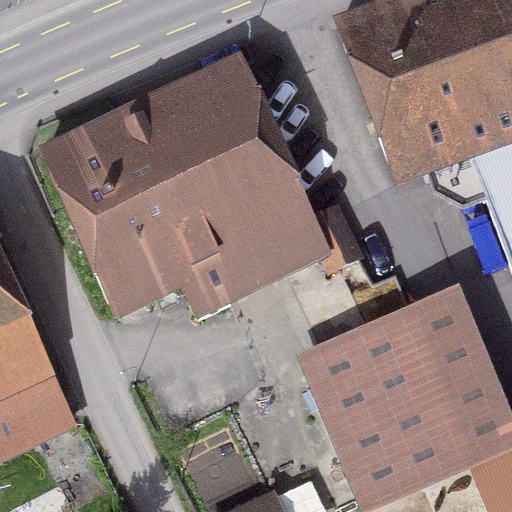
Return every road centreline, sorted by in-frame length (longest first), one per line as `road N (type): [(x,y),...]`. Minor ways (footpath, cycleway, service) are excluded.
road 1 (residential): [(0,198),(146,511)]
road 2 (primary): [(204,0),(0,90)]
